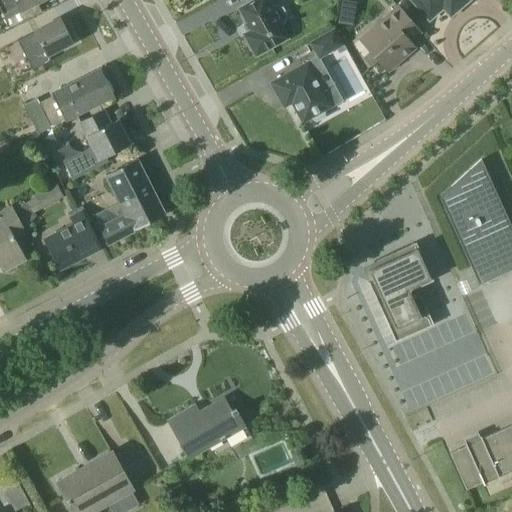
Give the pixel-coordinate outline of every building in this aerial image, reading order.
[(24,21),(42,12),(36,2),(40,0),(0,0),(0,6),(10,27),(23,20),(24,21)] [(255,56),(289,38),(282,25),(285,23),(287,15),(283,6),(275,4),(271,6),(267,0),(253,0),(253,1),(238,9),(247,24),(245,25),(249,32),(244,35),(255,56)] [(347,20),(355,3),(347,0),(345,0),(338,15),(347,20)] [(469,0),(410,0),(429,21),(443,8),(450,17),(469,0)] [(420,32),(407,17),(396,5),(359,38),(387,71),(415,48),(409,42),(420,32)] [(47,56),(72,43),(59,18),(17,40),(23,53),(40,44),(47,56)] [(317,57),(318,59),(320,58),(344,44),(334,27),(309,42),(317,57)] [(316,122),(335,110),(308,62),(270,83),(284,112),(292,108),(303,127),(314,121),(316,122)] [(59,123),(112,97),(99,72),(40,101),(38,97),(24,104),(38,134),(39,133),(40,135),(60,125),(59,123)] [(103,158),(112,153),(130,144),(117,119),(110,123),(103,110),(79,122),(92,147),(64,161),(73,179),(106,162),(103,158)] [(73,142),(57,149),(62,159),(78,152),(73,142)] [(165,214),(157,198),(147,178),(137,159),(104,175),(118,203),(124,215),(100,227),(97,226),(91,215),(86,218),(85,218),(101,248),(114,241),(165,214)] [(479,285),(511,269),(511,227),(481,159),(439,198),(479,285)] [(25,204),(34,213),(64,197),(56,182),(35,194),(37,197),(25,204)] [(34,213),(25,204),(24,203),(23,204),(17,211),(16,212),(29,224),(37,215),(34,213)] [(0,211),(0,262),(5,260),(9,268),(24,260),(13,239),(26,232),(11,205),(0,211)] [(85,218),(86,218),(82,209),(76,213),(75,209),(69,213),(70,216),(69,216),(73,223),(42,238),(58,269),(101,248),(85,218)] [(374,268),(368,270),(371,276),(369,282),(368,282),(395,342),(433,325),(417,288),(433,281),(415,242),(376,260),(376,261),(374,268)] [(168,421),(189,457),(190,459),(226,439),(241,429),(245,427),(235,409),(232,412),(224,398),(198,412),(195,406),(168,421)] [(511,425),(450,453),(466,490),(511,468),(511,425)] [(268,465),(265,458),(274,453),(278,462),(274,463),(276,467),(289,461),(280,444),(255,456),(261,468),(268,465)] [(133,491),(123,473),(113,455),(81,473),(80,471),(57,483),(73,511),(95,511),(96,511),(133,491)] [(16,483),(4,490),(13,510),(26,504),(16,483)]
